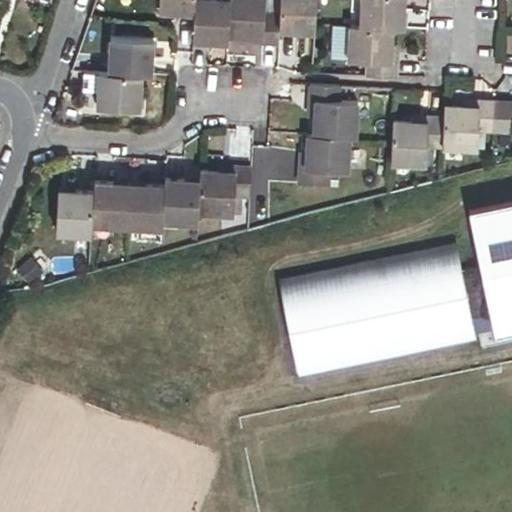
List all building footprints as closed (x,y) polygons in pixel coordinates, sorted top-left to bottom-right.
[(194,20),(195,2),(195,0),(157,0),(157,18),(194,20)] [(278,37),(279,18),(265,17),(266,0),(264,0),(231,0),(231,4),(229,49),(247,50),(262,51),(262,57),(277,58),(278,37)] [(313,39),(315,0),(280,0),(279,18),(278,37),(313,39)] [(403,37),(405,2),(380,0),(357,0),(356,34),(393,36),(403,37)] [(229,49),(231,4),(195,2),(194,20),(192,46),(229,49)] [(391,69),(393,36),(356,34),(347,33),(345,66),(391,69)] [(150,80),(152,44),(106,42),(105,61),(104,77),(140,79),(150,80)] [(104,77),(105,61),(84,60),(83,76),(93,77),(104,77)] [(91,96),(93,77),(83,76),(78,76),(77,95),(91,96)] [(138,115),(140,79),(104,77),(93,77),(91,96),(91,108),(91,112),(138,115)] [(355,146),(357,108),(337,106),(338,93),(301,90),(298,122),(304,123),(303,142),(348,145),(355,146)] [(91,108),(91,96),(77,95),(76,107),(91,108)] [(491,139),(492,105),(477,104),(477,112),(459,111),(442,111),(442,122),(441,151),(440,156),(475,157),(475,139),(491,139)] [(508,140),(508,120),(509,105),(492,105),(491,139),(508,140)] [(441,151),(442,122),(427,121),(427,127),(409,126),(390,126),(389,171),(426,173),(426,151),(441,151)] [(345,193),(348,145),(303,142),(302,157),(296,156),(293,189),(345,193)] [(246,204),(248,172),(231,171),(231,178),(215,176),(199,175),(198,185),(196,220),(231,223),(233,203),(246,204)] [(196,220),(198,185),(163,182),(162,190),(160,228),(195,230),(196,220)] [(125,233),(128,188),(92,185),(91,197),(89,230),(125,233)] [(160,228),(162,190),(128,188),(125,233),(159,235),(160,228)] [(89,230),(91,197),(55,194),(52,239),(88,242),(89,230)] [(511,205),(464,215),(486,321),(489,336),(490,340),(511,335),(511,205)] [(454,250),(276,286),(295,381),(473,345),(472,339),(469,325),(454,250)] [(489,336),(486,321),(469,325),(472,339),(489,336)]
